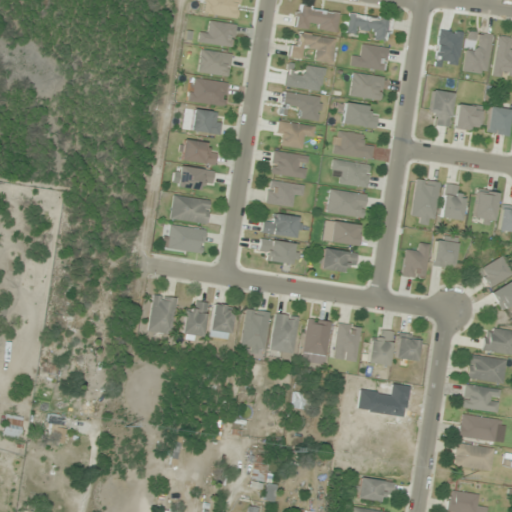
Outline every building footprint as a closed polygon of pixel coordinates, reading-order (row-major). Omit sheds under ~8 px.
[(338,12),(296,7),(294,28),(336,33),(338,12)] [(346,34),(364,37),(364,40),(388,42),(390,19),(348,14),(346,34)] [(208,33),(200,32),(198,42),(231,48),(236,26),(210,21),(208,33)] [(492,35),(468,31),(467,40),(475,41),(473,52),(465,51),(462,72),(486,75),(492,35)] [(334,40),(293,33),(289,57),(303,59),(304,50),(312,52),(311,61),(330,64),(334,40)] [(491,75),(511,78),(511,49),(508,49),(509,38),(498,36),(491,75)] [(351,55),(349,66),(383,72),(388,49),(361,44),(359,57),(351,55)] [(197,73),(228,76),(231,54),(200,50),(197,73)] [(324,69),(304,65),(303,75),(293,73),(294,66),(287,65),(283,86),(320,92),(324,69)] [(379,102),(383,79),(353,72),(348,95),(379,102)] [(227,84),(192,78),(188,101),(223,108),(227,84)] [(438,116),(437,127),(448,128),(452,93),(432,90),(428,114),(438,116)] [(281,109),(293,111),(292,117),(317,122),(321,98),(284,92),(281,109)] [(367,116),(369,107),(344,103),(340,124),(374,130),(376,118),(367,116)] [(453,130),(477,133),(481,107),(457,103),(453,130)] [(510,110),(488,107),(485,135),(506,137),(510,110)] [(217,136),(221,115),(193,109),(189,130),(217,136)] [(302,149),(303,139),(312,140),(314,127),(278,121),(274,145),(302,149)] [(362,146),(364,136),(336,131),(332,154),(370,161),(372,148),(362,146)] [(180,160),(213,166),(215,155),(206,153),(207,144),(184,139),(180,160)] [(270,174),(304,179),(307,156),(273,151),(270,174)] [(330,171),(340,172),(338,185),(366,189),(369,165),(332,160),(330,171)] [(213,172),(180,166),(176,187),(200,191),(201,181),(211,183),(213,172)] [(418,217),(417,225),(433,227),(438,182),(415,180),(410,216),(418,217)] [(292,197),(302,198),(303,185),(268,181),(265,204),(290,207),(292,197)] [(455,186),(445,184),(439,218),(460,222),(464,198),(453,197),(455,186)] [(365,195),(328,190),(325,214),(362,218),(365,195)] [(497,193),(477,190),(471,220),(491,224),(497,193)] [(205,224),(209,201),(172,196),(169,219),(205,224)] [(511,232),(511,208),(501,206),(497,230),(511,232)] [(298,239),(302,218),(273,214),(271,224),(262,223),(260,233),(298,239)] [(356,247),(359,225),(331,222),(329,244),(356,247)] [(204,231),(169,224),(165,249),(200,255),(204,231)] [(457,239),(436,235),(431,267),(452,270),(457,239)] [(295,267),(299,245),(259,238),(257,249),(267,251),(265,261),(295,267)] [(417,252),(402,252),(402,278),(426,278),(426,244),(417,244),(417,252)] [(355,252),(320,249),(318,270),(344,272),(344,264),(354,265),(355,252)] [(509,274),(498,256),(476,270),(487,288),(509,274)] [(490,293),(501,311),(511,303),(511,280),(511,279),(490,293)] [(176,299),(153,295),(146,332),(169,336),(176,299)] [(182,335),(202,337),(206,303),(196,302),(195,311),(184,310),(182,335)] [(231,338),(231,306),(210,306),(210,338),(231,338)] [(263,352),(268,312),(244,309),(240,350),(263,352)] [(269,351),(292,354),(297,317),(274,314),(269,351)] [(301,361),(324,365),(331,323),(307,319),(301,361)] [(332,358),(354,362),(360,327),(338,324),(332,358)] [(481,351),(511,355),(511,331),(484,327),(481,351)] [(367,363),(387,367),(392,332),(382,330),(380,341),(371,339),(367,363)] [(416,361),(417,336),(396,336),(396,361),(416,361)] [(501,384),(505,361),(469,355),(465,379),(501,384)] [(89,357),(71,357),(71,381),(89,381),(89,357)] [(55,375),(56,366),(40,364),(39,373),(55,375)] [(498,390),(464,385),(461,408),(495,414),(498,390)] [(401,429),(404,413),(389,410),(386,426),(401,429)] [(66,418),(46,415),(42,441),(62,444),(66,418)] [(494,443),(498,421),(460,415),(457,437),(494,443)] [(21,418),(4,416),(1,437),(19,439),(21,418)] [(492,449),(455,445),(452,466),(489,471),(492,449)] [(265,484),(262,500),(273,503),(277,478),(266,476),(269,462),(254,459),(250,481),(265,484)] [(393,483),(356,479),(354,499),(381,502),(382,493),(392,494),(393,483)] [(475,511),(476,495),(448,492),(446,511),(475,511)]
